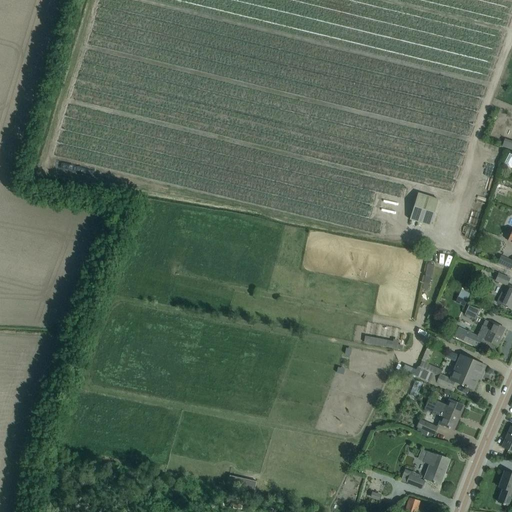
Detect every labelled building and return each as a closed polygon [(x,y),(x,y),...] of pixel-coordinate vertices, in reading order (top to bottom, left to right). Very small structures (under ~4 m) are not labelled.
[(504,139),(502,147),(506,148),(511,150),(511,141),(509,140),(504,139)] [(511,155),(508,154),(503,165),(509,168),(511,162),(511,155)] [(430,226),(438,200),(418,193),(409,220),(430,226)] [(510,279),(498,273),(495,281),(506,286),(510,279)] [(511,287),(509,286),(505,295),(501,293),(497,303),(511,309),(511,287)] [(479,310),(468,306),(463,315),(474,320),(479,310)] [(505,329),(496,324),(489,321),(487,327),(482,325),(477,337),(458,328),(454,337),(477,348),(482,338),(484,340),(497,346),(505,329)] [(482,365),(473,361),(460,355),(450,379),(440,374),(436,383),(451,389),(454,382),(465,386),(464,387),(466,388),(467,387),(474,390),(478,380),(476,379),(482,365)] [(422,368),(418,375),(429,380),(433,373),(422,368)] [(464,406),(455,402),(449,400),(444,410),(434,406),(431,412),(441,417),(438,423),(447,427),(447,428),(449,429),(449,428),(454,430),(453,429),(458,417),(459,417),(464,406)] [(419,420),(416,427),(421,429),(419,433),(430,438),(432,433),(434,434),(437,427),(419,420)] [(511,426),(510,426),(501,447),(510,451),(511,451),(511,426)] [(449,460),(440,456),(433,454),(427,452),(423,462),(430,464),(424,478),(433,482),(433,483),(434,483),(435,482),(440,484),(439,483),(443,472),(444,473),(449,460)] [(421,475),(405,469),(400,481),(421,488),(424,481),(419,480),(421,475)] [(502,489),(498,501),(510,506),(511,500),(511,492),(511,489),(511,474),(505,472),(499,488),(502,489)] [(415,511),(419,501),(409,498),(405,511),(415,511)]
